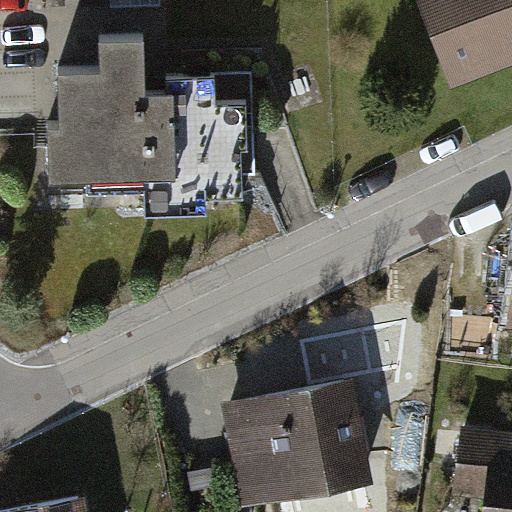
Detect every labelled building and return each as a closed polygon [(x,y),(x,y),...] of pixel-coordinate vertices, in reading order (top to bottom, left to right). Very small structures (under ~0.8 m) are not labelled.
[(511,0),(411,0),(443,85),(511,59),(511,0)] [(88,74),(47,73),(43,188),(223,195),(225,129),(159,126),(160,94),(130,93),(132,44),(89,42),(88,74)] [(349,385),(225,407),(243,510),(367,488),(349,385)] [(506,438),(459,435),(454,497),(481,499),(479,511),(511,511),(511,464),(504,464),(506,438)] [(81,511),(80,501),(21,511),(81,511)]
